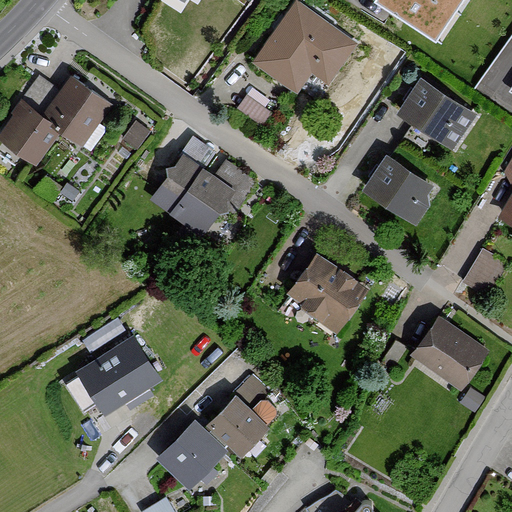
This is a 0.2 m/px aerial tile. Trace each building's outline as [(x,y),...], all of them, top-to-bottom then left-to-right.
[(373,0),(436,41),(462,0),(373,0)] [(357,48),(290,2),(246,62),(297,95),(311,80),(328,88),(357,48)] [(109,104),(68,75),(40,115),(17,98),(0,121),(0,145),(35,167),(56,137),(78,151),(109,104)] [(473,116),(415,78),(389,117),(446,154),(473,116)] [(233,193),(177,153),(144,195),(202,235),(233,193)] [(441,191),(385,156),(361,191),(414,230),(441,191)] [(511,158),(501,180),(511,185),(511,190),(496,218),(511,228),(511,158)] [(483,243),(464,279),(490,292),(508,257),(483,243)] [(364,291),(312,253),(276,306),(331,344),(364,291)] [(487,349),(433,312),(403,353),(456,393),(487,349)] [(104,413),(155,378),(130,331),(79,369),(104,413)] [(204,419),(232,453),(276,409),(249,378),(204,419)] [(218,454),(191,419),(152,456),(187,486),(218,454)] [(379,511),(356,486),(323,511),(379,511)] [(146,511),(177,511),(168,495),(144,507),(146,511)]
